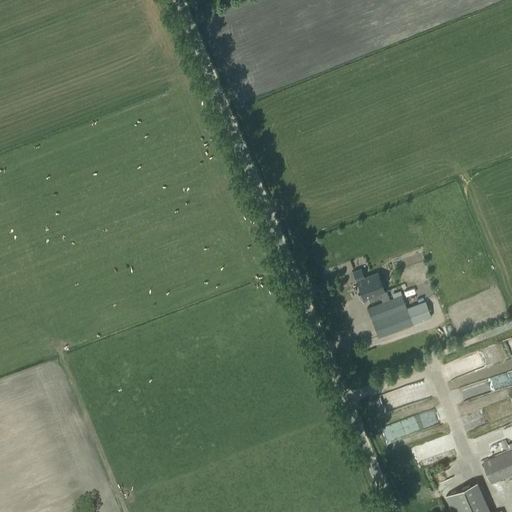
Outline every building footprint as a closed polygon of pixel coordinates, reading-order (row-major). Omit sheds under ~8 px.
[(360,269),(353,272),(357,280),(356,280),(361,293),(363,299),(368,297),(370,302),(381,298),(379,293),(384,291),(377,273),(364,278),(360,269)] [(378,337),(431,317),(425,301),(406,308),(401,295),(367,309),(378,337)] [(511,451),(483,463),(491,483),(511,474),(511,451)] [(439,477),(450,472),(448,468),(437,474),(439,477)] [(501,511),(501,510),(497,511),(490,511),(477,482),(446,495),(452,511),(501,511)]
